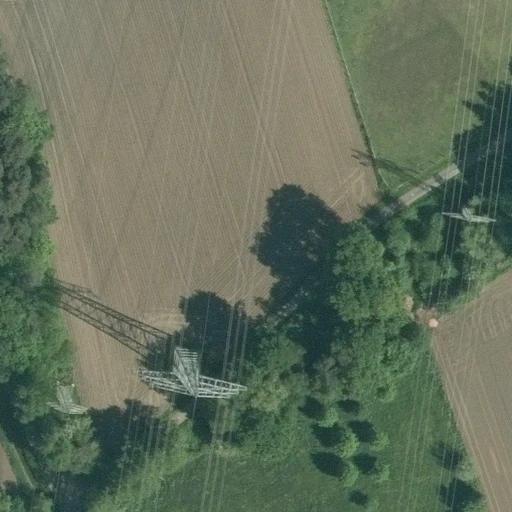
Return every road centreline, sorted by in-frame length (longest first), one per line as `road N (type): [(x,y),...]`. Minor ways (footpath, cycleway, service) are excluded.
road 1 (unclassified): [(97,511),(377,223),(511,131)]
road 2 (unclassified): [(70,511),(0,354)]
